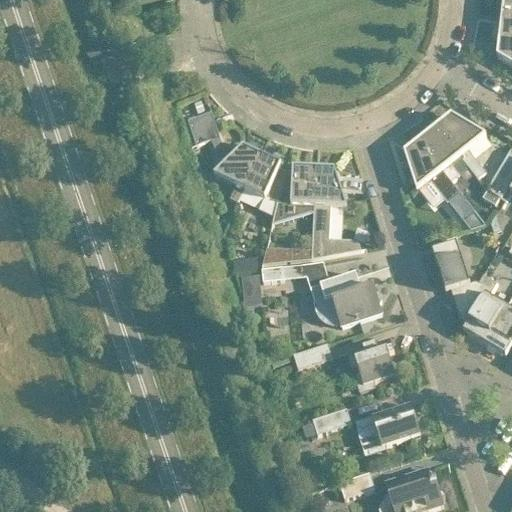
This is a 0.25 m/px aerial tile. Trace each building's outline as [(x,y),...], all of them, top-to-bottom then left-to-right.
[(511,0),(507,0),(504,1),(502,20),(511,20),(511,0)] [(511,20),(502,20),(499,42),(511,43),(511,20)] [(511,43),(499,42),(497,61),(511,69),(511,43)] [(196,149),(201,148),(212,144),(218,163),(226,160),(212,116),(188,124),(196,149)] [(478,183),(486,176),(468,155),(486,140),(451,119),(437,131),(461,161),(460,162),(478,183)] [(443,175),(442,175),(451,187),(460,180),(451,169),(460,162),(461,161),(437,131),(419,145),(443,175)] [(404,157),(417,195),(430,185),(448,207),(460,197),(451,187),(442,175),(443,175),(419,145),(404,157)] [(230,203),(238,206),(244,193),(260,159),(243,151),(229,165),(214,179),(236,190),(230,203)] [(511,159),(509,158),(487,194),(500,202),(501,202),(511,183),(511,159)] [(244,193),(265,203),(266,202),(279,205),(285,178),(278,176),(281,169),(260,159),(244,193)] [(279,205),(272,230),(314,218),(315,211),(317,173),(293,171),(293,179),(285,178),(279,205)] [(358,245),(330,244),(330,228),(331,211),(348,212),(335,174),(317,173),(315,211),(314,218),(313,240),(312,264),(361,254),(358,245)] [(495,209),(500,202),(487,194),(483,202),(495,209)] [(474,217),(463,225),(471,234),(485,230),(474,217)] [(497,218),(491,228),(494,238),(503,235),(497,218)] [(457,247),(433,255),(446,296),(451,294),(459,319),(460,319),(479,287),(476,286),(470,288),(457,247)] [(263,269),(292,266),(293,254),(267,252),(263,269)] [(237,275),(252,273),(250,261),(236,263),(237,275)] [(283,272),(262,274),(264,286),(284,284),(283,272)] [(341,328),(342,331),(382,318),(374,293),(360,297),(359,293),(361,292),(356,278),(337,284),(310,293),(315,307),(316,307),(319,319),(322,322),(325,325),(329,327),(333,328),(337,329),(341,328)] [(485,348),(507,311),(490,300),(497,288),(483,280),(479,287),(460,319),(470,325),(463,335),(485,348)] [(511,313),(507,311),(485,348),(506,360),(511,350),(511,313)] [(357,371),(360,381),(355,383),(360,397),(376,392),(374,387),(395,380),(388,357),(394,355),(390,344),(376,348),(363,352),(347,358),(352,373),(357,371)] [(333,364),(328,348),(294,360),(299,375),(333,364)] [(371,437),(380,434),(385,451),(421,439),(411,409),(356,426),(358,435),(363,437),(369,435),(371,437)] [(352,429),(347,414),(313,424),(318,440),(352,429)] [(313,424),(303,428),(308,443),(318,440),(313,424)] [(439,495),(436,486),(432,487),(427,473),(385,487),(388,497),(384,503),(380,509),(379,511),(438,511),(444,510),(443,507),(445,503),(445,500),(443,497),(439,495)] [(345,504),(375,494),(369,478),(339,487),(345,504)]
